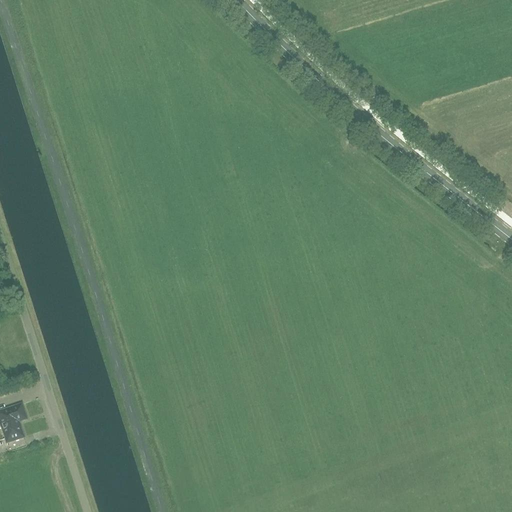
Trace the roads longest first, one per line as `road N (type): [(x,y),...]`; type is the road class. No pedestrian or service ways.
road 1 (track): [(163,511),(0,0)]
road 2 (secondary): [(511,239),(379,134),(235,0)]
road 3 (unclassified): [(87,511),(0,237)]
